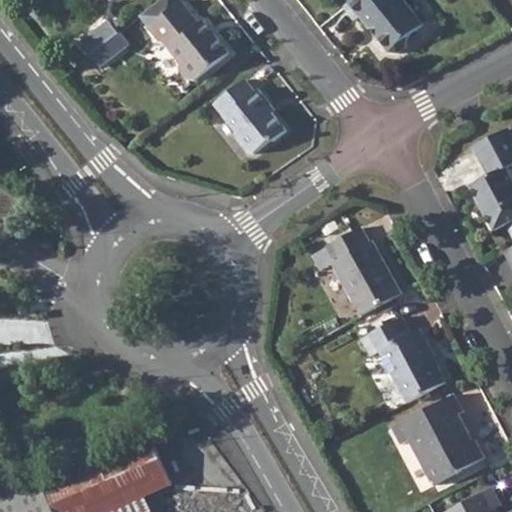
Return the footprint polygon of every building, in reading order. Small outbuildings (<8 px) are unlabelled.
[(354,0),(348,5),(344,9),(356,23),(362,19),(389,53),(401,55),(408,49),(407,40),(423,26),(401,0),(354,0)] [(211,40),(200,26),(181,5),(150,30),(162,44),(163,44),(180,64),(179,72),(188,82),(195,83),(230,55),(229,51),(215,36),(211,40)] [(83,43),(93,55),(119,34),(109,23),(83,43)] [(204,23),(200,26),(211,40),(215,36),(204,23)] [(273,115),(267,107),(271,104),(260,89),(256,92),(246,81),(216,105),(238,132),(238,139),(248,153),(256,152),(271,140),(275,140),(286,131),(273,115)] [(271,104),(267,107),(273,115),(277,111),(271,104)] [(487,181),(470,190),(493,233),(511,222),(511,185),(505,172),(511,167),(511,139),(507,131),(472,151),(487,181)] [(332,262),(361,315),(401,292),(373,241),(370,242),(362,227),(327,246),(327,247),(314,254),(322,268),(332,262)] [(511,248),(502,254),(511,270),(511,248)] [(404,397),(407,402),(445,382),(432,357),(435,355),(421,329),(411,334),(402,317),(361,339),(370,356),(380,351),(404,397)] [(463,434),(468,431),(458,412),(463,408),(454,392),(392,425),(401,442),(410,438),(434,483),(484,457),(474,440),(473,440),(467,443),(463,434)] [(473,440),(468,431),(463,434),(467,443),(473,440)] [(151,434),(41,483),(0,498),(0,511),(113,511),(147,498),(173,486),(151,434)] [(511,511),(511,510),(508,511),(490,511),(489,509),(500,503),(492,488),(446,511),(511,511)] [(152,511),(147,498),(113,511),(152,511)]
